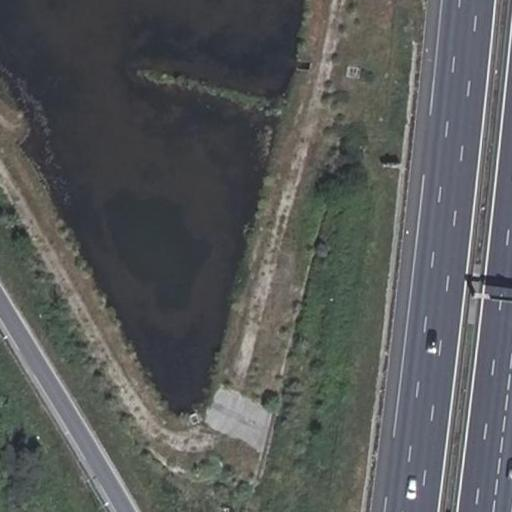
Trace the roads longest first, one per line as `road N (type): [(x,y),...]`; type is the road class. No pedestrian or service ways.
road 1 (motorway): [(469,0),(411,511)]
road 2 (motorway): [(0,297),(126,511)]
road 3 (motorway): [(485,511),(511,279)]
